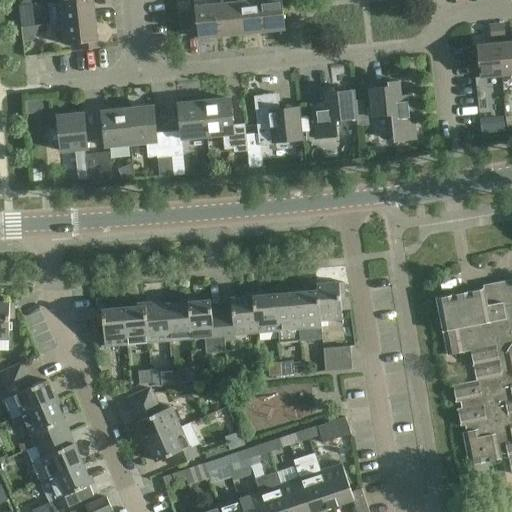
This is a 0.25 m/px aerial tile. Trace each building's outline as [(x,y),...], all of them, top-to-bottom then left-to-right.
[(71,0),(62,1),(64,22),(96,19),(94,0),(71,0)] [(220,36),(217,4),(216,0),(194,0),(199,39),(220,36)] [(239,2),(242,34),(263,32),(260,0),(238,0),(238,2),(239,2)] [(260,0),(263,32),(264,32),(286,29),(282,0),(260,0)] [(217,4),(220,36),(242,34),(239,2),(238,2),(217,4)] [(83,43),(83,50),(97,49),(96,42),(99,41),(96,19),(64,22),(66,45),(83,43)] [(504,23),(497,24),(498,40),(506,39),(504,23)] [(489,25),(491,40),(498,40),(497,24),(489,25)] [(511,41),(499,43),(502,75),(511,74),(511,41)] [(502,75),(499,43),(477,45),(480,78),(502,75)] [(391,115),(393,141),(417,139),(412,94),(401,96),(400,81),(387,82),(388,87),(368,89),(369,99),(355,100),(357,118),(357,127),(372,125),(371,117),(391,115)] [(311,104),(315,138),(338,136),(336,121),(357,118),(355,100),(354,90),(334,92),(334,88),(321,89),(323,103),(311,104)] [(254,96),(259,146),(273,144),(273,142),(303,139),(300,107),(280,110),(278,94),(254,96)] [(234,148),(235,152),(248,151),(245,124),(233,125),(230,99),(204,101),(208,136),(223,135),(225,149),(234,148)] [(169,132),(171,156),(184,155),(182,139),(208,136),(204,101),(178,104),(181,130),(169,132)] [(158,156),(158,158),(171,156),(169,132),(156,133),(154,107),(128,109),(131,144),(147,143),(148,157),(158,156)] [(131,144),(128,109),(102,112),(106,147),(131,144)] [(75,150),(78,180),(100,178),(97,153),(86,154),(85,149),(88,149),(84,114),(58,116),(59,128),(50,130),(47,133),(48,143),(51,147),(61,146),(62,151),(75,150)] [(110,152),(97,153),(100,178),(112,177),(110,152)] [(251,167),(261,167),(260,156),(251,157),(251,167)] [(343,282),(316,285),(316,291),(317,291),(320,321),(320,320),(321,326),(328,326),(327,320),(342,319),(341,310),(350,309),(348,297),(345,297),(343,282)] [(484,458),(485,462),(502,459),(501,451),(507,450),(509,457),(511,456),(511,287),(485,293),(484,288),(435,298),(447,356),(471,351),(477,381),(453,386),(457,403),(460,402),(462,409),(458,409),(462,426),(466,426),(467,432),(463,433),(468,461),(484,458)] [(295,293),(300,340),(322,338),(321,326),(320,326),(317,291),(316,291),(295,293)] [(278,331),(279,342),(300,340),(295,293),(274,295),(277,331),(278,331)] [(252,297),(256,333),(277,331),(274,295),(252,297)] [(222,313),(224,340),(235,339),(235,334),(256,333),(252,297),(231,299),(232,312),(222,313)] [(211,300),(188,302),(191,338),(206,337),(207,354),(225,352),(224,340),(222,313),(212,314),(211,300)] [(167,304),(170,340),(191,338),(188,302),(167,304)] [(0,339),(9,339),(10,319),(15,319),(15,303),(0,303),(0,339)] [(146,306),(149,342),(170,340),(167,304),(146,306)] [(124,308),(127,344),(149,342),(146,306),(124,308)] [(103,326),(105,346),(127,344),(124,308),(97,311),(99,326),(103,326)] [(324,360),(350,357),(349,347),(323,349),(324,360)] [(350,357),(324,360),(325,371),(351,369),(350,357)] [(280,363),(282,375),(294,374),(293,362),(280,363)] [(282,375),(280,363),(268,363),(269,376),(282,375)] [(0,373),(5,385),(26,376),(22,364),(0,373)] [(139,371),(140,384),(152,383),(151,370),(139,371)] [(173,372),(174,385),(187,384),(186,371),(173,372)] [(174,385),(173,372),(161,373),(162,386),(174,385)] [(14,395),(23,415),(56,401),(47,381),(31,388),(26,376),(5,385),(10,397),(14,395)] [(128,398),(133,410),(155,400),(150,388),(128,398)] [(133,410),(147,441),(180,427),(171,407),(160,411),(155,400),(133,410)] [(23,415),(36,446),(60,436),(56,425),(65,421),(56,401),(23,415)] [(321,435),(323,443),(351,434),(345,417),(317,426),(306,429),(309,439),(321,435)] [(172,455),(177,466),(199,457),(194,446),(189,448),(180,427),(147,441),(156,462),(172,455)] [(306,429),(286,436),(289,446),(309,439),(306,429)] [(40,482),(83,464),(74,444),(65,447),(60,436),(36,446),(41,457),(31,461),(40,482)] [(286,436),(265,443),(269,452),(289,446),(286,436)] [(245,450),(250,465),(259,462),(257,456),(269,452),(265,443),(254,447),(245,450)] [(239,462),(242,468),(250,465),(245,450),(225,457),(228,466),(239,462)] [(300,478),(311,511),(318,511),(332,507),(320,472),(321,472),(315,453),(293,460),(295,466),(300,478)] [(204,463),(208,473),(228,466),(225,457),(205,464),(205,463),(204,463)] [(187,479),(188,485),(209,478),(208,473),(204,463),(184,470),(187,479)] [(83,464),(40,482),(49,503),(54,501),(59,511),(94,497),(89,485),(92,485),(83,464)] [(353,501),(356,511),(368,511),(361,489),(351,492),(342,464),(321,472),(320,472),(332,507),(353,501)] [(275,472),(288,511),(311,511),(300,478),(295,466),(275,472)] [(163,477),(166,486),(187,479),(184,470),(163,477)] [(259,492),(265,511),(288,511),(275,472),(255,479),(259,492)] [(239,499),(243,511),(265,511),(259,492),(239,499)] [(111,511),(113,511),(106,496),(86,505),(88,511),(111,511)] [(218,506),(220,511),(243,511),(239,499),(218,506)]
